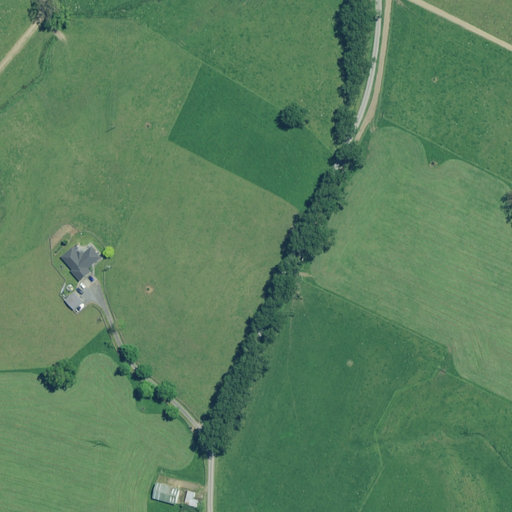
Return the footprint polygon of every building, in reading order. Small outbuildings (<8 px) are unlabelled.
[(101,258),(92,247),(85,253),(78,253),(73,248),(62,257),(73,270),(72,271),(80,281),(91,271),(89,268),(101,258)] [(82,301),(74,293),(65,301),(73,309),(82,301)] [(83,308),(80,305),(75,310),(78,313),(83,308)] [(179,489),(158,484),(154,498),(175,504),(179,489)] [(193,499),(195,492),(188,491),(185,504),(197,507),(199,500),(193,499)]
